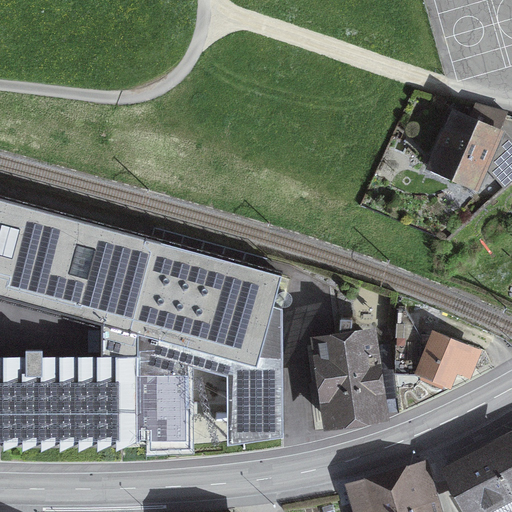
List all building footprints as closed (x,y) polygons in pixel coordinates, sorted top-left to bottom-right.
[(475,184),(506,112),(476,104),(469,121),(455,115),(433,165),(475,184)] [(506,180),(511,174),(511,152),(495,166),(506,180)] [(273,305),(282,275),(264,270),(267,258),(150,224),(0,183),(0,274),(82,296),(80,307),(84,307),(129,320),(120,350),(104,361),(101,361),(101,373),(186,373),(186,406),(189,406),(188,364),(262,384),(282,311),(282,308),(273,305)] [(340,318),(339,330),(341,330),(340,339),(320,342),(330,421),(380,414),(369,335),(348,338),(347,330),(351,331),(352,319),(340,318)] [(438,337),(421,378),(442,387),(452,364),(468,371),(476,353),(438,337)] [(417,372),(418,342),(398,341),(396,371),(417,372)] [(0,440),(186,440),(186,406),(186,373),(101,373),(101,361),(101,357),(42,357),(42,349),(26,349),(26,357),(0,356),(0,440)] [(511,511),(511,490),(511,443),(510,440),(450,471),(472,511),(511,511)] [(365,511),(430,511),(419,474),(359,491),(365,511)]
